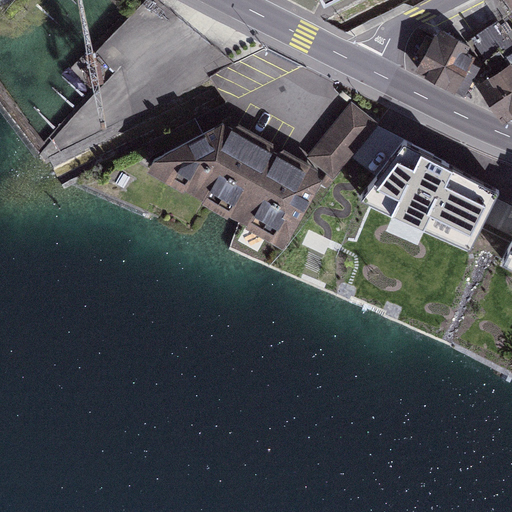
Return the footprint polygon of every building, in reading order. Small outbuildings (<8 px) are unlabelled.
[(511,40),(497,20),(468,40),(482,60),(511,40)] [(467,45),(443,32),(439,39),(436,37),(418,69),(463,93),(478,66),(469,61),(472,56),(463,52),(467,45)] [(511,52),(501,60),(498,54),(484,63),(493,76),(481,84),(503,118),(511,111),(511,52)] [(328,186),(377,125),(351,104),(310,156),(329,172),(322,181),(328,186)] [(203,134),(155,159),(151,165),(212,200),(283,241),(319,177),(223,123),(203,134)] [(453,164),(404,140),(360,196),(471,244),(499,188),(453,164)] [(511,240),(502,259),(511,264),(511,240)]
